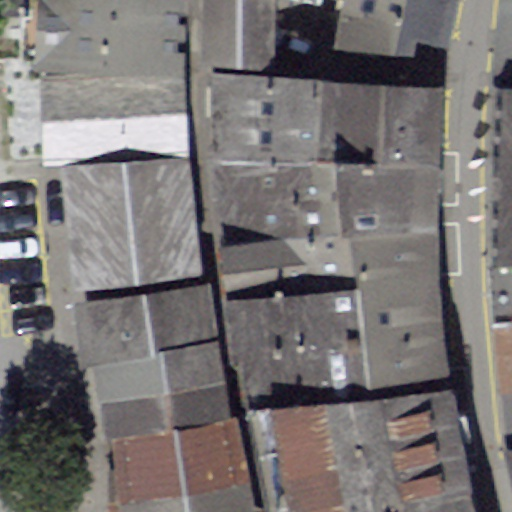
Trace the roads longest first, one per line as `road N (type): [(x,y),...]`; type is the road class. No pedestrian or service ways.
road 1 (residential): [(187,0),(215,271),(261,511)]
road 2 (residential): [(466,0),(455,70),(453,204),(488,511)]
